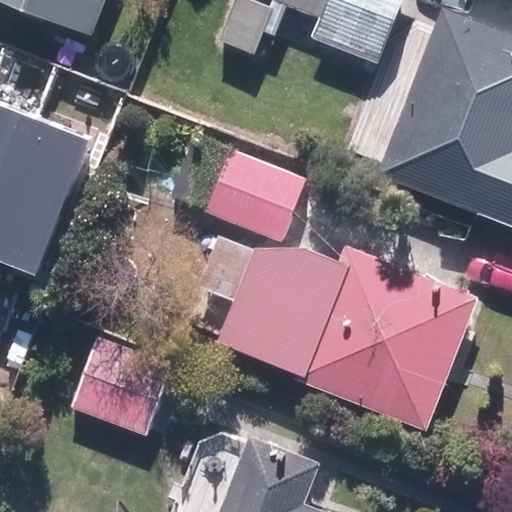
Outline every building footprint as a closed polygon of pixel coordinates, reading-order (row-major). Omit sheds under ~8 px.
[(0,0),(101,38),(115,0),(0,0)] [(410,0),(241,0),(225,43),(257,55),(265,35),(278,40),(291,7),(324,20),(318,35),(387,62),(410,0)] [(511,33),(447,9),(382,177),(488,218),(511,155),(511,33)] [(0,207),(35,119),(0,105),(0,207)] [(88,140),(35,119),(0,207),(0,261),(34,275),(88,140)] [(312,173),(199,138),(178,204),(291,240),(312,173)] [(225,343),(435,426),(484,302),(350,249),(343,267),(267,237),(262,250),(222,235),(203,284),(242,299),(225,343)] [(108,330),(79,405),(156,434),(184,359),(108,330)] [(326,511),(303,503),(322,455),(253,428),(245,451),(201,434),(170,511),(326,511)]
